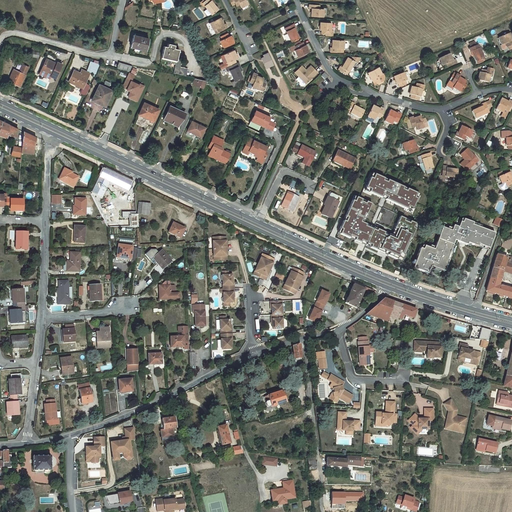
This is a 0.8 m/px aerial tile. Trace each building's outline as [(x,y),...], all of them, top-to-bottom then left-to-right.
[(205,0),(205,1),(202,3),(205,7),(211,15),(218,10),(214,4),(211,1),(211,0),(205,0)] [(319,5),(309,5),(309,8),(311,8),(311,16),(323,17),(323,9),(319,9),(319,5)] [(223,24),(220,17),(209,23),(213,30),(214,29),(216,28),(218,32),(227,27),(225,24),(223,24)] [(330,31),(331,23),(320,22),(320,30),(321,30),(321,34),(328,34),(329,31),(330,31)] [(294,27),(293,24),(284,28),(291,42),(298,38),(295,32),(293,28),(294,27)] [(229,36),(227,33),(221,36),(222,40),(220,40),(224,47),(234,43),(230,36),(229,36)] [(511,39),(509,34),(499,38),(501,45),(505,43),(506,47),(508,46),(511,44),(511,39)] [(148,39),(133,35),(131,46),(140,48),(140,49),(145,50),(148,39)] [(344,40),(332,39),(332,47),(330,47),(330,51),(343,52),(344,40)] [(304,45),(303,42),(293,46),(295,50),(294,50),(298,57),(308,52),(305,45),(304,45)] [(177,59),(179,49),(174,48),(175,45),(168,43),(167,47),(164,46),(161,59),(176,63),(175,67),(179,68),(178,73),(186,75),(187,68),(180,66),(182,60),(177,59)] [(484,59),(478,45),(476,46),(475,43),(470,45),(471,48),(469,49),(470,53),(471,52),(472,52),(474,56),(477,62),(484,59)] [(234,50),(223,55),(227,62),(224,63),(226,67),(233,65),(231,61),(234,59),(238,57),(236,53),(235,53),(234,50)] [(31,51),(28,60),(37,63),(39,53),(31,51)] [(268,54),(264,56),(264,57),(261,58),(266,68),(273,65),(268,54)] [(453,61),(450,54),(439,59),(442,66),(446,64),(448,67),(457,63),(455,60),(453,61)] [(344,63),(342,67),(340,66),(338,69),(346,74),(352,65),(353,66),(356,66),(361,57),(352,57),(351,59),(347,57),(344,63)] [(56,64),(46,59),(39,74),(49,79),(50,76),(55,78),(62,65),(57,62),(56,64)] [(132,66),(118,62),(117,68),(129,72),(132,66)] [(226,67),(226,68),(227,71),(229,70),(234,81),(231,82),(233,86),(238,84),(240,80),(239,79),(242,77),(239,71),(238,68),(240,67),(238,62),(236,63),(233,65),(226,67)] [(99,66),(90,63),(87,70),(96,73),(99,66)] [(28,67),(23,65),(19,72),(14,70),(8,81),(20,86),(28,67)] [(306,84),(317,73),(312,67),(307,71),(306,70),(302,66),(295,72),(306,84)] [(371,79),(372,79),(374,82),(376,81),(377,83),(378,83),(382,81),(383,80),(384,76),(383,73),(381,74),(378,67),(367,72),(371,79)] [(478,80),(488,83),(490,75),(492,76),(493,69),(487,68),(487,71),(482,69),(481,73),(479,73),(478,80)] [(90,73),(82,70),(80,73),(74,70),(68,82),(80,87),(82,83),(84,84),(82,88),(80,93),(85,95),(90,86),(85,84),(90,73)] [(128,98),(138,102),(145,86),(133,81),(135,75),(129,72),(123,86),(127,88),(126,90),(130,92),(128,98)] [(256,74),(253,72),(251,76),(249,81),(249,82),(253,83),(252,86),(259,90),(259,89),(263,91),(266,84),(262,83),(263,79),(256,76),(256,74)] [(406,81),(404,73),(399,75),(397,76),(394,77),(396,84),(398,84),(399,87),(406,84),(405,81),(406,81)] [(460,76),(456,74),(455,77),(452,75),(446,86),(452,89),(453,88),(460,92),(460,91),(462,88),(464,90),(466,85),(464,84),(466,82),(459,78),(460,76)] [(192,83),(203,88),(206,81),(195,78),(192,83)] [(112,90),(99,84),(93,97),(101,101),(100,103),(105,106),(112,90)] [(415,88),(411,87),(409,94),(411,95),(410,99),(417,100),(418,97),(420,97),(422,90),(423,90),(424,86),(416,84),(415,88)] [(508,102),(501,99),(496,109),(503,113),(504,110),(508,112),(508,111),(511,104),(511,103),(511,102),(508,101),(508,102)] [(159,110),(144,103),(140,112),(151,117),(150,119),(154,120),(159,110)] [(355,104),(351,103),(347,111),(361,118),(364,111),(358,108),(354,106),(354,105),(355,104)] [(489,112),(485,103),(481,105),(482,105),(482,107),(478,108),(472,111),(475,119),(489,112)] [(184,113),(170,106),(164,118),(172,122),(172,123),(177,126),(180,118),(181,118),(184,113)] [(380,110),(373,106),(368,116),(374,120),(376,117),(380,119),(384,110),(380,108),(380,110)] [(261,112),(256,109),(251,121),(256,123),(256,121),(261,123),(260,125),(271,130),(275,124),(268,121),(270,117),(261,113),(261,112)] [(397,114),(390,110),(385,121),(392,125),(393,121),(397,123),(401,114),(398,113),(397,114)] [(409,120),(406,121),(408,125),(411,124),(412,128),(416,127),(417,130),(424,128),(428,126),(425,119),(421,120),(420,116),(413,119),(413,117),(409,119),(409,120)] [(8,135),(12,126),(2,121),(0,127),(0,134),(7,137),(8,135)] [(205,128),(192,121),(187,130),(201,137),(205,128)] [(18,129),(12,126),(8,135),(16,138),(18,129)] [(472,131),(461,126),(458,133),(456,132),(455,136),(464,140),(465,137),(468,138),(472,131)] [(36,138),(23,132),(21,153),(33,154),(34,145),(35,142),(35,141),(36,138)] [(223,141),(213,136),(210,143),(213,144),(211,148),(209,154),(217,158),(226,162),(230,154),(221,150),(222,148),(220,147),(223,141)] [(263,151),(265,146),(253,140),(248,138),(242,152),(247,154),(249,151),(258,155),(256,160),(262,163),(267,153),(266,152),(263,151)] [(415,148),(413,140),(402,144),(404,151),(407,150),(409,154),(418,151),(417,148),(415,148)] [(316,152),(301,145),(300,148),(297,154),(297,155),(306,159),(305,160),(311,163),(316,152)] [(20,157),(21,148),(13,146),(11,155),(20,157)] [(292,151),(297,154),(300,148),(295,146),(292,151)] [(478,161),(467,149),(461,154),(466,159),(465,160),(460,164),(466,171),(478,161)] [(355,159),(337,151),(332,161),(342,165),(350,169),(355,159)] [(430,153),(421,156),(423,163),(419,164),(422,172),(433,168),(431,162),(429,157),(430,157),(431,157),(430,153)] [(446,167),(443,166),(442,176),(457,178),(458,170),(451,169),(446,169),(446,167)] [(71,172),(64,169),(59,179),(73,186),(78,177),(71,174),(71,172)] [(137,226),(136,216),(130,216),(130,220),(112,220),(101,198),(109,182),(114,184),(126,190),(128,191),(131,182),(103,169),(91,194),(107,227),(137,226)] [(504,175),(499,177),(502,184),(505,183),(506,187),(509,186),(511,184),(511,178),(509,172),(508,173),(504,175)] [(409,207),(414,209),(418,199),(416,198),(418,193),(408,189),(407,191),(404,189),(405,187),(388,180),(387,182),(384,180),(385,178),(375,174),(373,178),(371,177),(366,187),(371,189),(370,192),(382,198),(383,195),(387,197),(386,199),(408,209),(409,207)] [(299,198),(288,192),(281,207),(292,212),(299,198)] [(341,197),(330,192),(325,203),(327,203),(326,205),(325,205),(321,214),(331,218),(341,197)] [(51,203),(62,204),(62,194),(51,194),(51,203)] [(414,228),(416,224),(410,221),(410,223),(405,221),(406,219),(400,216),(395,228),(398,229),(394,236),(392,235),(389,234),(388,236),(384,234),(385,232),(377,229),(377,230),(366,225),(367,224),(363,222),(362,222),(365,214),(367,215),(372,204),(367,201),(366,203),(362,201),(363,199),(357,197),(355,201),(353,200),(345,216),(347,217),(346,221),(344,220),(340,228),(342,229),(340,234),(350,238),(351,236),(355,238),(354,240),(361,243),(362,241),(371,245),(370,247),(384,253),(385,251),(389,253),(388,255),(397,259),(398,257),(403,259),(410,243),(408,242),(410,238),(412,239),(416,229),(414,228)] [(11,199),(7,199),(7,205),(10,205),(10,209),(23,210),(23,198),(11,198),(11,199)] [(85,199),(75,199),(74,207),(73,207),(73,215),(78,215),(78,216),(81,216),(81,215),(85,215),(85,199)] [(139,202),(138,214),(149,215),(151,204),(139,202)] [(503,220),(497,217),(493,224),(501,228),(503,220)] [(489,249),(494,234),(480,229),(472,226),(473,223),(464,220),(462,223),(460,222),(458,228),(453,226),(452,229),(451,231),(447,230),(442,228),(435,247),(434,250),(429,248),(424,246),(423,249),(421,249),(420,248),(416,258),(414,265),(413,268),(428,273),(430,266),(444,271),(449,259),(447,259),(454,241),(456,242),(467,246),(468,244),(471,245),(478,248),(479,246),(489,249)] [(180,226),(173,223),(169,232),(180,238),(184,229),(180,227),(180,226)] [(85,227),(74,226),(74,233),(75,233),(75,242),(84,243),(85,227)] [(27,250),(27,232),(16,232),(15,249),(27,250)] [(224,236),(217,237),(217,241),(213,241),(213,256),(218,256),(218,260),(225,259),(225,255),(227,255),(226,240),(224,240),(224,236)] [(450,260),(456,242),(454,241),(447,259),(449,259),(450,260)] [(132,246),(118,244),(116,257),(122,258),(123,257),(131,258),(132,246)] [(162,250),(154,257),(157,261),(163,268),(171,261),(162,250)] [(70,262),(67,262),(65,262),(64,263),(64,269),(65,270),(67,270),(79,271),(79,253),(71,253),(70,262)] [(511,258),(497,254),(490,278),(500,281),(503,271),(502,271),(505,262),(511,263),(511,258)] [(273,258),(266,255),(265,259),(261,257),(258,264),(255,271),(259,272),(257,276),(264,279),(265,275),(267,276),(270,269),(273,262),(271,262),(273,258)] [(511,263),(505,262),(502,271),(503,271),(511,274),(511,263)] [(303,272),(297,269),(295,273),(291,271),(285,284),(289,286),(287,290),(293,293),(295,289),(297,290),(303,277),(302,276),(303,272)] [(228,271),(222,271),(223,288),(224,306),(229,305),(229,302),(233,302),(233,296),(233,292),(234,292),(234,288),(233,284),(232,284),(232,279),(232,274),(228,275),(228,271)] [(499,285),(500,281),(490,278),(486,291),(495,294),(498,285),(499,285)] [(68,281),(58,281),(59,292),(59,296),(60,296),(60,299),(58,299),(58,304),(70,304),(70,299),(68,299),(68,294),(68,287),(68,281)] [(364,289),(353,284),(345,303),(356,308),(364,290),(371,293),(373,293),(374,291),(372,290),(365,287),(364,289)] [(101,301),(100,285),(89,285),(90,301),(101,301)] [(170,285),(159,286),(159,299),(180,299),(179,293),(170,293),(170,285)] [(511,288),(499,285),(498,285),(495,294),(511,298),(511,288)] [(24,306),(24,302),(23,289),(12,290),(13,303),(14,310),(9,311),(10,323),(25,322),(25,311),(24,306)] [(323,308),(329,294),(321,291),(315,305),(323,308)] [(416,310),(384,299),(366,314),(387,321),(388,317),(397,320),(398,317),(402,319),(404,315),(413,318),(416,310)] [(281,300),(271,301),(270,301),(270,305),(272,305),(272,309),(272,315),(271,315),(271,319),(272,319),(272,323),(273,328),(283,328),(282,314),(281,300)] [(204,305),(192,305),(193,312),(195,312),(195,313),(195,326),(203,326),(203,320),(205,320),(204,311),(204,305)] [(316,323),(323,308),(315,305),(308,319),(316,323)] [(226,316),(220,316),(221,334),(221,349),(231,348),(231,343),(231,339),(232,339),(232,333),(231,329),(230,329),(230,325),(230,319),(226,320),(226,316)] [(63,342),(75,342),(73,325),(65,325),(66,329),(62,330),(63,342)] [(109,327),(100,328),(100,331),(99,332),(100,341),(97,341),(97,348),(110,348),(109,327)] [(176,347),(184,347),(184,342),(188,342),(188,327),(178,327),(178,332),(182,332),(182,337),(170,337),(171,347),(176,347)] [(26,336),(11,337),(12,348),(27,347),(26,336)] [(359,342),(358,342),(359,365),(369,365),(368,352),(368,346),(368,341),(367,341),(359,342)] [(441,343),(414,341),(414,352),(423,352),(423,351),(427,351),(426,358),(432,359),(432,356),(435,356),(436,357),(441,357),(441,343)] [(300,344),(293,346),(294,359),(302,358),(300,344)] [(467,345),(460,344),(459,348),(460,348),(458,358),(464,360),(464,358),(468,358),(468,356),(471,357),(471,359),(475,360),(477,352),(466,349),(467,345)] [(511,347),(503,386),(511,387),(511,347)] [(137,365),(137,349),(126,349),(126,365),(127,372),(137,371),(137,365)] [(198,351),(197,349),(190,350),(190,353),(189,353),(190,366),(190,371),(195,370),(195,366),(199,366),(198,361),(195,360),(195,357),(198,355),(198,351)] [(478,365),(481,353),(477,352),(475,360),(471,359),(470,363),(478,365)] [(161,354),(148,354),(149,364),(154,364),(162,364),(161,354)] [(70,357),(60,359),(61,370),(58,371),(59,375),(73,373),(72,366),(71,367),(70,357)] [(303,365),(302,358),(294,359),(295,366),(303,365)] [(319,369),(328,368),(326,358),(318,359),(319,369)] [(321,376),(327,379),(330,374),(324,371),(321,376)] [(328,398),(337,403),(340,399),(350,404),(354,395),(343,389),(346,381),(331,374),(328,380),(332,382),(329,387),(333,389),(328,398)] [(88,378),(77,380),(81,399),(82,404),(92,402),(88,378)] [(10,395),(10,399),(17,398),(16,395),(21,394),(20,379),(8,380),(9,395),(10,395)] [(119,380),(118,380),(120,394),(130,393),(130,391),(132,391),(131,379),(130,379),(126,379),(123,380),(119,380)] [(286,402),(282,391),(267,395),(267,396),(269,401),(266,401),(265,402),(265,404),(266,404),(265,405),(266,406),(267,407),(270,406),(271,407),(286,402)] [(508,393),(499,391),(496,403),(506,404),(505,407),(511,407),(511,396),(508,395),(508,393)] [(54,400),(46,400),(47,404),(44,404),(45,413),(46,412),(47,420),(57,419),(55,403),(54,403),(54,400)] [(457,410),(451,400),(444,404),(448,411),(447,418),(450,418),(449,421),(447,420),(445,426),(459,429),(460,427),(464,428),(466,418),(456,416),(457,410)] [(19,415),(18,402),(17,402),(10,402),(6,403),(7,415),(19,415)] [(386,402),(385,413),(385,414),(382,414),(382,413),(376,412),(375,422),(381,423),(381,425),(386,425),(387,427),(388,427),(392,423),(396,423),(396,414),(394,414),(394,402),(386,402)] [(433,421),(433,409),(424,409),(424,417),(424,419),(421,419),(418,419),(418,418),(414,414),(408,421),(413,425),(410,428),(415,432),(418,429),(422,429),(428,429),(428,421),(433,421)] [(359,430),(360,421),(353,421),(353,422),(345,421),(346,413),(338,412),(337,427),(342,427),(342,430),(346,431),(346,434),(352,435),(352,429),(359,430)] [(494,417),(489,415),(486,425),(492,426),(492,427),(493,427),(500,428),(509,430),(511,421),(494,417)] [(174,417),(162,419),(163,429),(173,428),(176,428),(174,417)] [(227,431),(226,425),(216,427),(218,433),(227,431)] [(132,457),(130,440),(135,439),(133,428),(125,429),(126,437),(126,438),(124,440),(123,441),(111,442),(112,451),(117,450),(118,453),(123,452),(124,458),(127,460),(130,459),(132,457)] [(173,428),(163,429),(160,430),(161,438),(174,436),(173,428)] [(230,443),(227,431),(218,433),(221,445),(230,443)] [(90,446),(86,446),(86,457),(90,458),(90,461),(91,462),(97,462),(98,461),(98,457),(100,457),(100,446),(106,445),(105,437),(94,437),(95,445),(95,448),(91,448),(91,446),(90,446)] [(478,439),(476,449),(477,449),(484,450),(495,453),(497,443),(478,439)] [(243,453),(241,446),(233,448),(234,455),(243,453)] [(7,450),(2,451),(3,456),(3,461),(3,468),(11,468),(11,462),(11,455),(8,455),(7,450)] [(51,456),(33,456),(33,470),(44,470),(44,472),(46,473),(48,473),(49,472),(49,470),(51,470),(51,456)] [(360,457),(347,456),(346,459),(328,458),(327,458),(326,465),(329,466),(337,466),(347,467),(347,465),(359,466),(360,457)] [(261,457),(260,464),(275,466),(276,459),(261,457)] [(480,458),(480,465),(492,466),(499,466),(499,459),(480,458)] [(295,497),(292,481),(283,482),(284,489),(279,489),(280,490),(277,491),(277,490),(271,491),(273,501),(278,500),(278,504),(286,503),(285,499),(295,497)] [(118,494),(105,496),(109,506),(120,504),(120,503),(122,503),(122,504),(127,503),(127,502),(131,501),(130,492),(118,494)] [(404,498),(399,496),(396,503),(407,507),(411,508),(410,510),(416,511),(417,509),(419,502),(413,500),(414,499),(404,495),(404,498)] [(163,499),(155,500),(157,511),(164,511),(173,511),(185,509),(184,500),(176,501),(175,499),(163,501),(163,499)]
